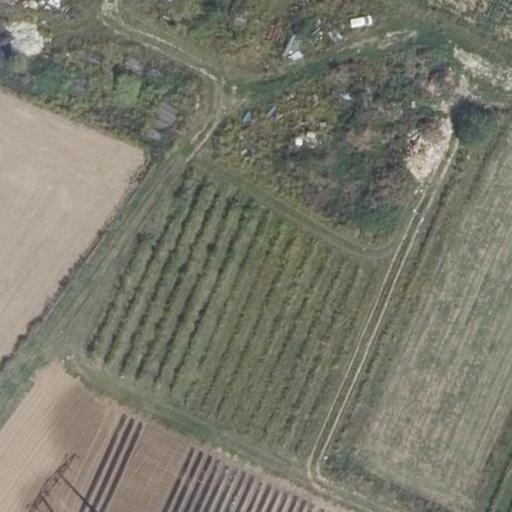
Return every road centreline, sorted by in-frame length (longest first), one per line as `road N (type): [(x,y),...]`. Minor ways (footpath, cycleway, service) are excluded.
road 1 (track): [(0,416),(219,119),(258,88),(291,83),(366,36),(404,31),(511,73)]
road 2 (track): [(398,511),(45,353)]
road 3 (track): [(107,0),(125,31),(258,88)]
